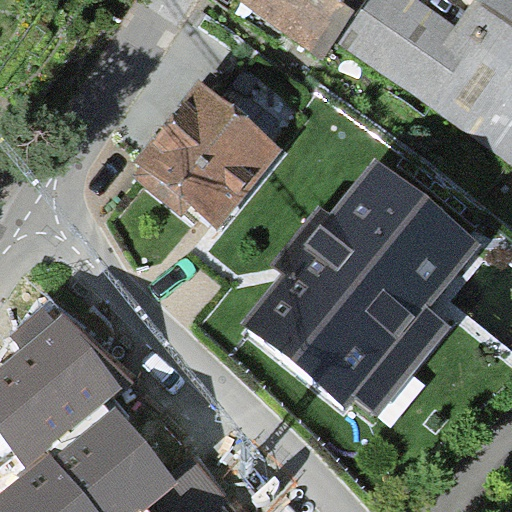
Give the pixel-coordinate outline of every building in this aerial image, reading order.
[(239,0),(324,57),(337,38),(366,0),(239,0)] [(511,0),(479,0),(457,31),(413,0),(366,0),(337,38),(511,167),(511,0)] [(283,154),(206,88),(141,163),(219,229),(283,154)] [(285,278),(244,328),(341,408),(353,394),(378,414),(450,326),(430,309),(481,247),(378,162),(333,217),(323,208),(284,256),(273,268),(285,278)] [(0,367),(0,432),(29,468),(125,390),(53,301),(12,334),(23,349),(0,367)] [(115,410),(56,459),(52,453),(0,495),(0,511),(142,511),(148,508),(176,484),(115,410)]
